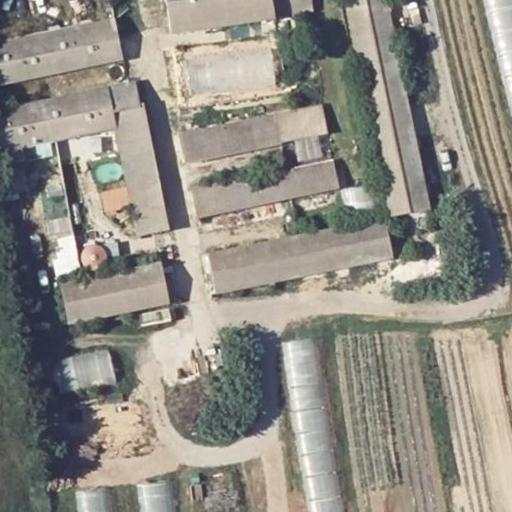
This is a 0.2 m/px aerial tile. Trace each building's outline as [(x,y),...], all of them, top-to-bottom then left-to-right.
[(167,0),(172,31),(299,12),(297,0),(167,0)] [(310,0),(297,0),(299,12),(312,10),(310,0)] [(430,208),(386,0),(346,0),(390,216),(430,208)] [(511,0),(484,0),(511,109),(511,0)] [(0,82),(123,57),(115,17),(0,40),(0,82)] [(280,36),(280,32),(179,47),(182,70),(173,72),(175,83),(227,75),(228,79),(286,69),(284,52),(306,49),(304,32),(280,36)] [(139,105),(134,81),(0,108),(0,149),(115,127),(139,234),(168,229),(142,105),(139,105)] [(327,132),(322,105),(181,133),(186,160),(327,132)] [(339,186),(333,160),(192,188),(198,215),(339,186)] [(345,188),(351,212),(373,207),(368,183),(345,188)] [(394,257),(386,217),(209,251),(217,293),(394,257)] [(170,303),(161,261),(61,281),(69,323),(170,303)] [(345,511),(315,337),(280,343),(309,511),(345,511)] [(110,349),(52,360),(59,393),(117,382),(110,349)] [(181,511),(178,481),(140,485),(142,511),(181,511)] [(117,511),(113,486),(75,491),(77,511),(117,511)]
